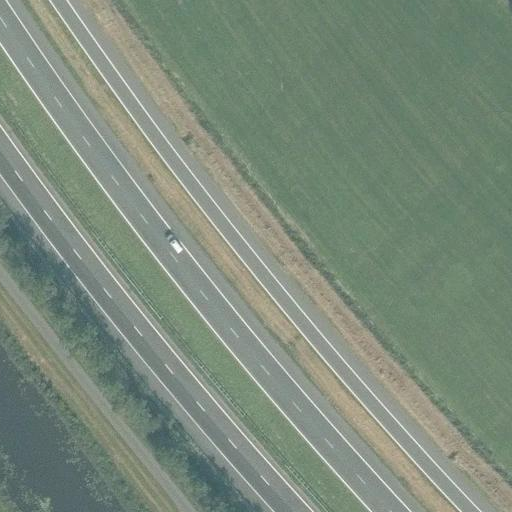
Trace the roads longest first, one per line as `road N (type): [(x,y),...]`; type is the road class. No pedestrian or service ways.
road 1 (motorway): [(468,511),(187,186),(54,0)]
road 2 (motorway): [(389,511),(230,329),(87,144),(0,14)]
road 3 (motorway): [(0,153),(186,393),(292,511)]
road 4 (unclassified): [(181,511),(0,280)]
